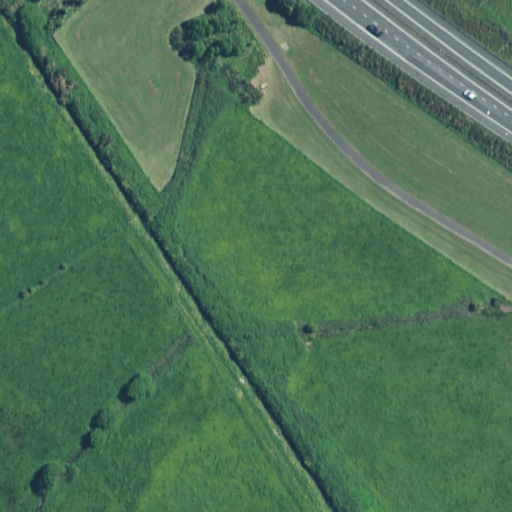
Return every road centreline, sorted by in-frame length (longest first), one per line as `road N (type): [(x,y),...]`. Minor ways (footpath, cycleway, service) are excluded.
road 1 (motorway): [(511,121),(347,0)]
road 2 (motorway): [(403,0),(511,79)]
